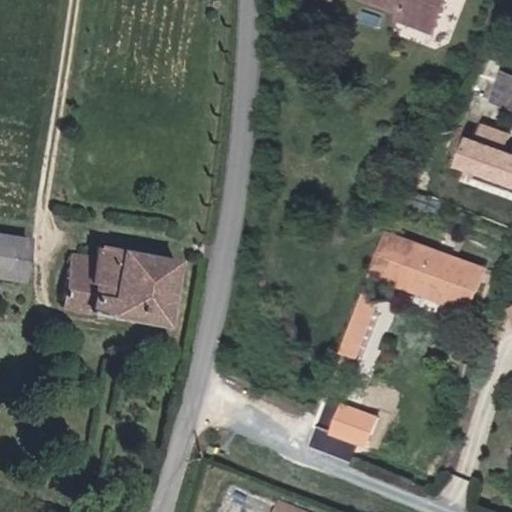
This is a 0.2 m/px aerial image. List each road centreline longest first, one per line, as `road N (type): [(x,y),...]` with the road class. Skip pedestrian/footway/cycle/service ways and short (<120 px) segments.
road 1 (tertiary): [(196,387),(239,199),(255,0)]
road 2 (residential): [(196,387),(341,470),(435,511)]
road 3 (unknown): [(83,0),(57,161),(53,245)]
road 4 (tertiary): [(160,511),(196,387)]
